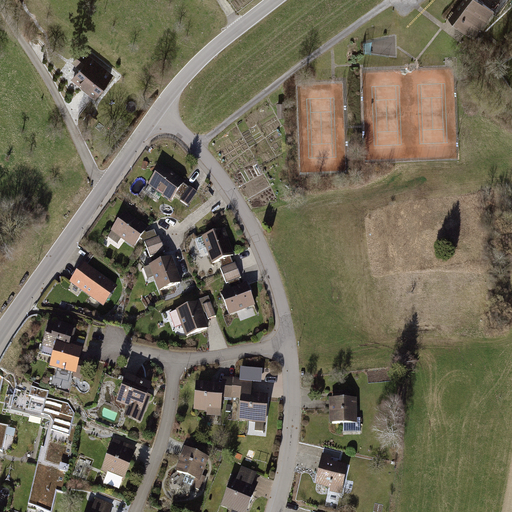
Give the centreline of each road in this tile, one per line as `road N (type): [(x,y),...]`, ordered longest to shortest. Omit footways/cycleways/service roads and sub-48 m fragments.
road 1 (residential): [(158,111),(197,147),(263,247),(291,344)]
road 2 (residential): [(105,185),(0,4)]
road 3 (tertiary): [(0,335),(105,185)]
road 4 (residential): [(291,344),(292,437),(276,511)]
road 5 (tertiary): [(158,111),(190,71),(273,0)]
road 6 (residential): [(172,360),(165,430),(133,511)]
road 7 (residential): [(291,344),(172,360)]
